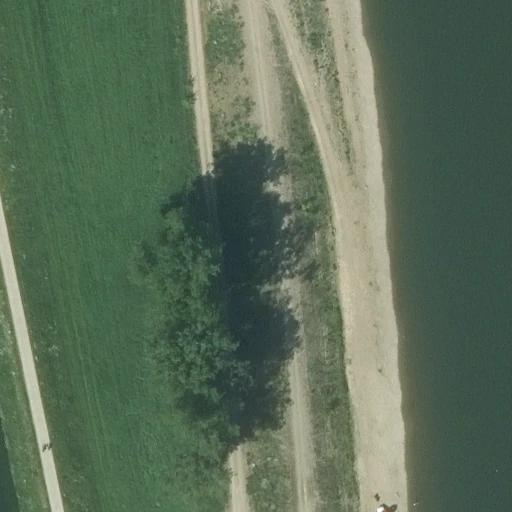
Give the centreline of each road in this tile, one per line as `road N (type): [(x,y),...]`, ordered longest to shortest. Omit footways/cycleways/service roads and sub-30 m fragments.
road 1 (track): [(245,0),(306,511)]
road 2 (track): [(186,0),(236,511)]
road 3 (track): [(278,0),(331,116),(350,206)]
